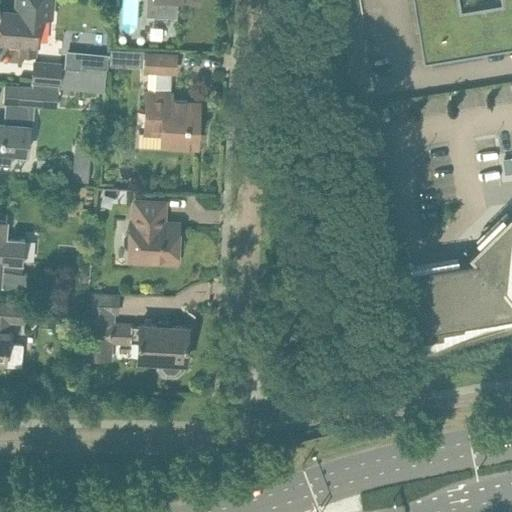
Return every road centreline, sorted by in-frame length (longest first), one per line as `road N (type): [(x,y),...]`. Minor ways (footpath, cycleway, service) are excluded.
road 1 (residential): [(236,428),(260,0)]
road 2 (secondary): [(511,440),(380,467),(231,511)]
road 3 (unclassified): [(0,441),(211,444),(236,428)]
